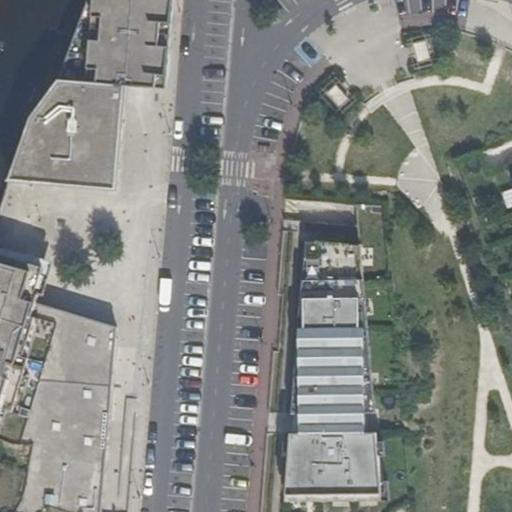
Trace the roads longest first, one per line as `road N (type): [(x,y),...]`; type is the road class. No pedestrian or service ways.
road 1 (residential): [(198,0),(156,511)]
road 2 (residential): [(209,511),(238,148),(258,72)]
